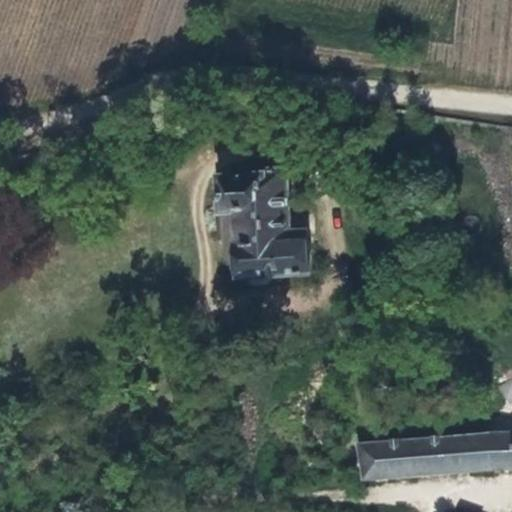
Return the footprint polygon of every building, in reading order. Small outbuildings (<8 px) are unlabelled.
[(263,176),(223,179),(225,212),(236,211),(241,279),(312,275),(310,233),(294,234),(290,168),(263,169),(263,176)] [(511,362),(497,364),(499,383),(511,381),(511,362)] [(511,432),(491,433),(492,470),(511,469),(511,432)] [(491,433),(469,435),(472,472),(492,470),(491,433)] [(360,445),(363,481),(408,478),(472,472),(469,435),(360,445)]
